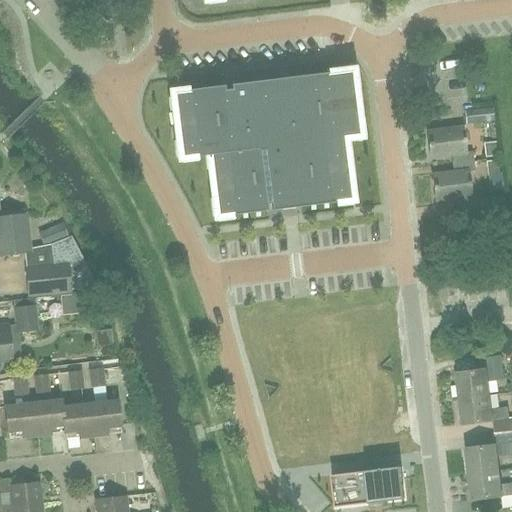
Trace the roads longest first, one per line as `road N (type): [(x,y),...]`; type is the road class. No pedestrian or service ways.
road 1 (residential): [(116,88),(129,135),(207,280),(259,466),(281,511)]
road 2 (residential): [(414,329),(384,57)]
road 3 (residential): [(384,57),(348,32),(316,25),(166,41)]
road 4 (residential): [(436,511),(414,329)]
road 5 (residential): [(384,57),(427,20),(511,6)]
road 6 (unclassified): [(116,88),(28,0)]
